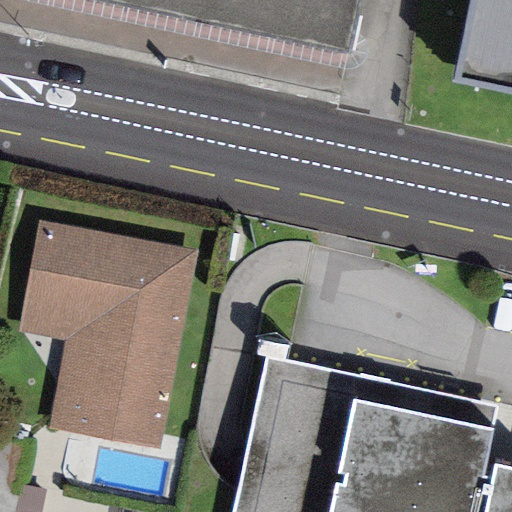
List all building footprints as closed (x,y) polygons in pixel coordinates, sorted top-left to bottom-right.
[(81,0),(351,60),(364,0),(81,0)] [(511,0),(464,0),(450,72),(511,85),(511,0)] [(63,343),(47,430),(159,451),(196,251),(37,221),(16,334),(63,343)] [(351,375),(259,355),(225,511),(511,511),(511,471),(461,460),(469,425),(346,398),(351,375)] [(0,511),(1,511),(14,456),(0,453),(0,511)]
